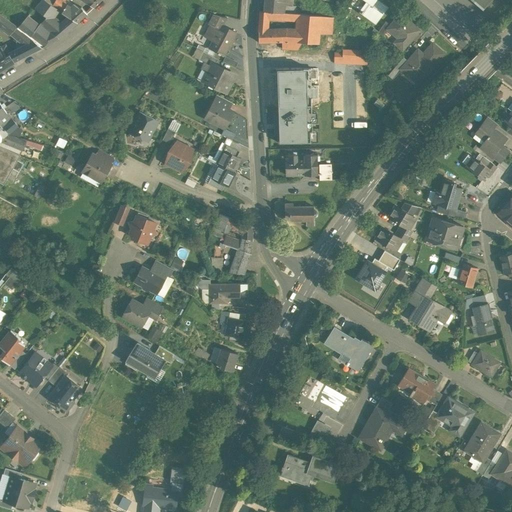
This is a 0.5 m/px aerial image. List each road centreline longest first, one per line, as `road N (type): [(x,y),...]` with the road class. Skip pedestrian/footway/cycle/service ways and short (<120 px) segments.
road 1 (residential): [(304,286),(386,170),(511,35)]
road 2 (residential): [(206,511),(304,286)]
road 3 (residential): [(251,0),(263,209)]
road 4 (residential): [(115,260),(107,282),(109,349),(66,435)]
road 5 (residential): [(511,360),(484,214)]
road 6 (residential): [(125,159),(185,191),(263,209)]
road 7 (residential): [(112,0),(71,40),(0,84)]
road 8 (residential): [(396,340),(511,407)]
road 9 (residential): [(412,0),(511,83)]
